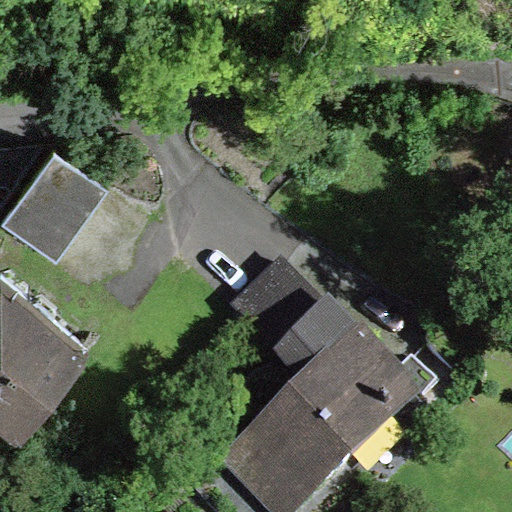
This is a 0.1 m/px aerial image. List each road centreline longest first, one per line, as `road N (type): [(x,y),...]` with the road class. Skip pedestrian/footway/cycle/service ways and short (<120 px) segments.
road 1 (unclassified): [(0,116),(311,69)]
road 2 (track): [(311,69),(464,47),(511,62)]
